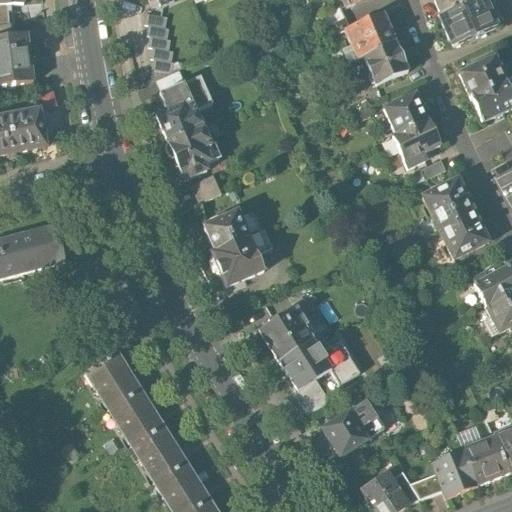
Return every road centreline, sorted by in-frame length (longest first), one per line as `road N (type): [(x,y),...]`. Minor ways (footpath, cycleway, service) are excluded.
road 1 (tertiary): [(116,160),(183,322),(301,511)]
road 2 (residential): [(409,0),(466,143),(511,229)]
road 3 (tertiary): [(82,0),(116,160)]
road 4 (residential): [(0,194),(116,160)]
